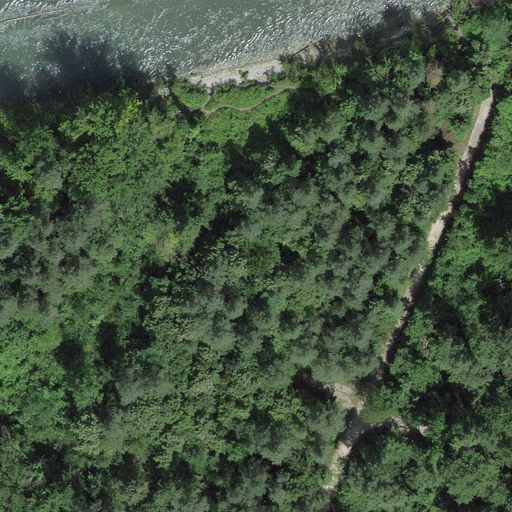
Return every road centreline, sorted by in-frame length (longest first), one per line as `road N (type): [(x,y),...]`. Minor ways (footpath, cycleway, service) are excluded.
road 1 (track): [(452,11),(482,72),(480,129),(364,414)]
road 2 (track): [(511,457),(364,414)]
